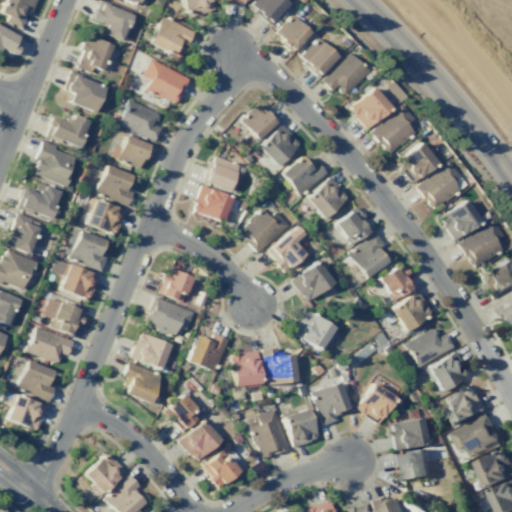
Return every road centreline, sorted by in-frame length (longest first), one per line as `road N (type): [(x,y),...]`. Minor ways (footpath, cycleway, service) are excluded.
road 1 (residential): [(230,51),(239,70),(267,71),(379,194),(468,321),(511,401),(151,458),(129,434),(75,403)]
road 2 (residential): [(24,495),(57,449),(180,142),(239,70)]
road 3 (secondary): [(358,0),(460,108),(511,179)]
road 4 (residential): [(225,511),(284,477),(349,463)]
road 5 (residential): [(147,223),(206,253),(252,301)]
